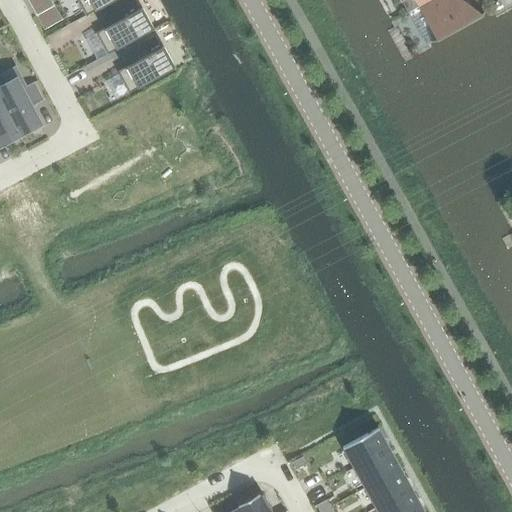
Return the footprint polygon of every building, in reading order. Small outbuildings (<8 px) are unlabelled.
[(76,0),(85,16),(113,0),(76,0)] [(151,30),(134,0),(128,0),(119,5),(125,16),(95,33),(107,54),(151,30)] [(430,0),(417,7),(435,39),(429,43),(429,44),(485,13),(484,12),(476,16),(472,9),(473,9),(460,0),(458,0),(446,7),(442,0),(430,0)] [(46,10),(35,16),(43,30),(54,25),(46,10)] [(54,45),(96,31),(91,17),(49,31),(54,45)] [(116,71),(128,93),(172,69),(173,70),(173,69),(155,36),(154,37),(141,44),(146,55),(116,71)] [(0,84),(0,100),(18,134),(19,136),(39,125),(27,102),(31,100),(34,105),(43,100),(31,79),(18,86),(13,77),(0,84)] [(0,143),(18,134),(0,100),(0,143)] [(341,447),(352,468),(388,448),(377,428),(341,447)] [(388,448),(352,468),(364,488),(399,468),(388,448)] [(289,464),(293,471),(304,465),(300,458),(289,464)] [(399,468),(364,488),(375,508),(410,488),(399,468)] [(410,488),(375,508),(377,511),(415,511),(422,509),(410,488)] [(237,505),(238,507),(240,511),(271,511),(262,494),(259,496),(257,494),(237,505)] [(315,511),(319,511),(327,508),(323,501),(313,507),(315,511)]
